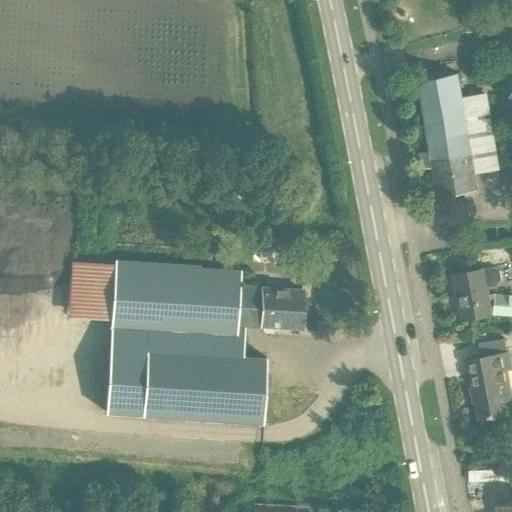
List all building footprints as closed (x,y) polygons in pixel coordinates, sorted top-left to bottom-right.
[(476,188),(474,173),(460,97),(456,73),(417,80),(429,151),(420,152),(422,169),(432,167),(437,194),(476,188)] [(460,97),(474,173),(500,169),(487,92),(461,97),(460,97)] [(110,325),(105,412),(142,414),(262,421),(265,357),(242,356),(244,325),(246,285),(239,284),(240,269),(113,262),(113,264),(110,320),(110,325)] [(490,313),(485,286),(496,283),(500,278),(498,269),(492,266),(452,274),(461,319),(490,313)] [(301,329),(301,288),(246,285),(244,325),(263,326),(263,329),(265,332),(272,332),(274,330),(274,327),(301,329)] [(492,313),(511,314),(511,294),(494,294),(492,313)] [(482,356),(468,358),(480,417),(511,411),(511,412),(511,411),(511,388),(507,389),(503,368),(509,367),(506,351),(504,338),(479,343),(482,356)] [(511,511),(511,502),(498,505),(499,511),(511,511)] [(252,504),(251,511),(308,511),(309,507),(252,503),(252,504)]
